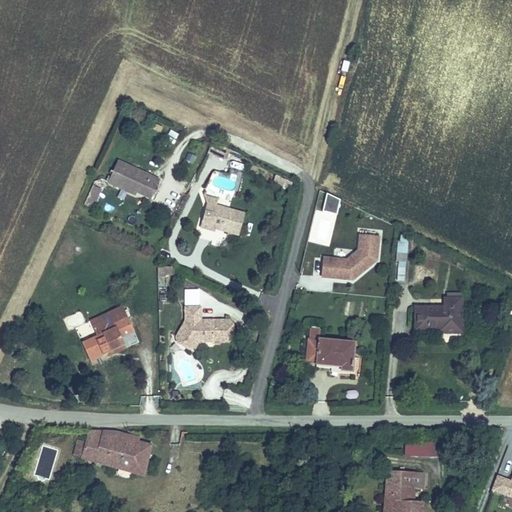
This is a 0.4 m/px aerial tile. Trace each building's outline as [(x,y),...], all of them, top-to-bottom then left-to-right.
[(196,157),(189,153),(185,160),(192,163),(196,157)] [(161,179),(119,160),(109,184),(122,190),(123,187),(137,193),(152,200),(161,179)] [(93,186),(87,198),(95,202),(101,190),(93,186)] [(123,187),(122,190),(136,196),(137,193),(123,187)] [(339,201),(325,194),(320,212),(336,216),(339,201)] [(207,204),(217,206),(217,205),(218,199),(205,195),(207,204)] [(95,202),(87,198),(84,204),(92,208),(95,202)] [(217,206),(207,204),(200,228),(216,232),(216,230),(240,236),(246,213),(217,205),(217,206)] [(345,259),(321,257),(320,279),(352,282),(377,261),(379,237),(358,235),(356,250),(345,259)] [(397,242),(395,262),(398,262),(396,281),(404,282),(405,263),(407,242),(406,242),(408,237),(400,235),(399,242),(397,242)] [(175,267),(158,267),(158,277),(166,277),(166,276),(175,276),(175,267)] [(413,306),(413,332),(436,332),(436,336),(462,335),(462,298),(460,298),(460,293),(446,293),(445,298),(442,298),(442,306),(413,306)] [(82,343),(92,363),(108,355),(106,351),(123,343),(122,339),(136,333),(122,306),(90,321),(97,337),(82,343)] [(203,307),(185,307),(185,321),(182,327),(184,328),(179,336),(197,347),(200,343),(213,343),(214,344),(219,344),(220,343),(231,343),(235,338),(235,324),(231,320),(213,320),(210,325),(203,321),(203,320),(203,307)] [(184,328),(182,327),(176,337),(178,344),(190,350),(196,349),(197,347),(179,336),(184,328)] [(310,337),(308,337),(306,363),(317,364),(316,364),(342,366),(342,370),(355,371),(357,340),(320,336),(321,329),(311,328),(310,337)] [(123,343),(106,351),(108,355),(109,358),(126,350),(123,343)] [(81,458),(145,476),(153,444),(139,440),(140,436),(114,431),(89,429),(86,441),(77,439),(73,455),(81,457),(81,458)] [(445,442),(406,441),(406,455),(430,457),(444,456),(445,442)] [(425,473),(387,471),(383,511),(425,511),(426,501),(416,500),(416,488),(424,489),(425,473)] [(511,477),(511,480),(496,474),(489,490),(511,498),(511,477)]
